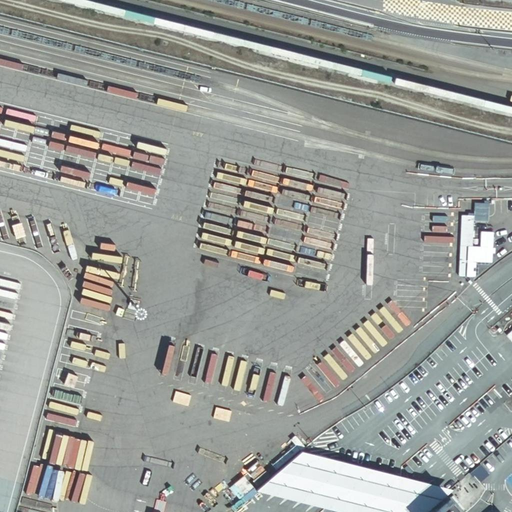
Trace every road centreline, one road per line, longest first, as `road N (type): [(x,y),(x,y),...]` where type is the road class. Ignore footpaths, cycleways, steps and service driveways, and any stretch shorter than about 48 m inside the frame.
road 1 (unclassified): [(300,0),(511,40)]
road 2 (unclassified): [(511,20),(378,0)]
